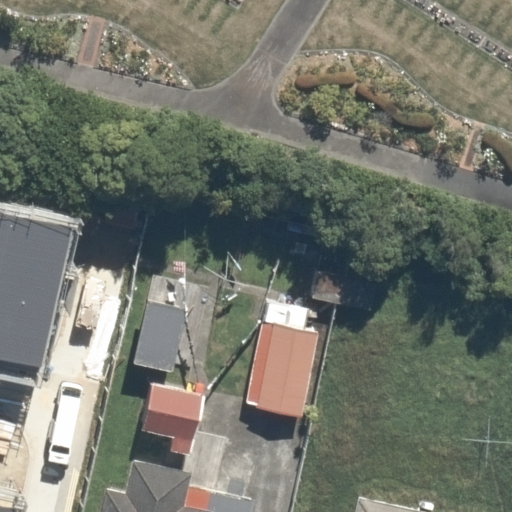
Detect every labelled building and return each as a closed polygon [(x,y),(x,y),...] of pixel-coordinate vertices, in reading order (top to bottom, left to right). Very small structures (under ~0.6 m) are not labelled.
[(193,301),(146,292),(132,367),(178,376),(193,301)] [(207,366),(249,375),(243,407),(304,420),(327,306),(266,294),(259,328),(217,320),(207,366)] [(217,389),(145,378),(135,440),(208,451),(217,389)] [(104,475),(97,511),(242,511),(197,504),(203,474),(130,460),(126,479),(104,475)] [(0,464),(0,511),(46,511),(54,475),(0,464)] [(444,511),(353,493),(349,511),(444,511)]
